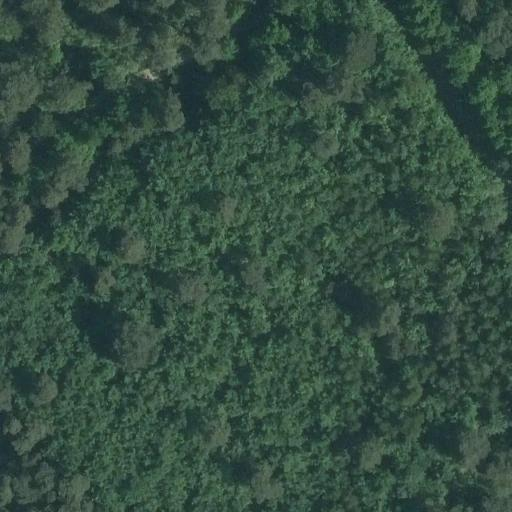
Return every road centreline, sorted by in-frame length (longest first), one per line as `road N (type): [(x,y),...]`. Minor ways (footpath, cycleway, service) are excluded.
road 1 (unknown): [(0,167),(290,0)]
road 2 (unclassified): [(511,190),(388,0)]
